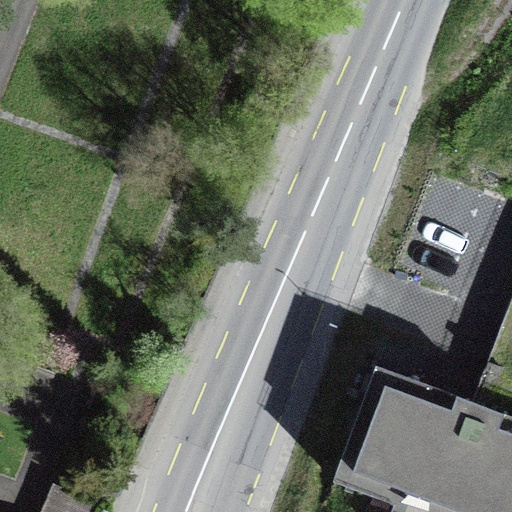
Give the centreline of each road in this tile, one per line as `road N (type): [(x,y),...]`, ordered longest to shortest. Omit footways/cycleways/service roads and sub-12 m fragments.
road 1 (primary): [(201,511),(404,0)]
road 2 (unknown): [(227,444),(376,511)]
